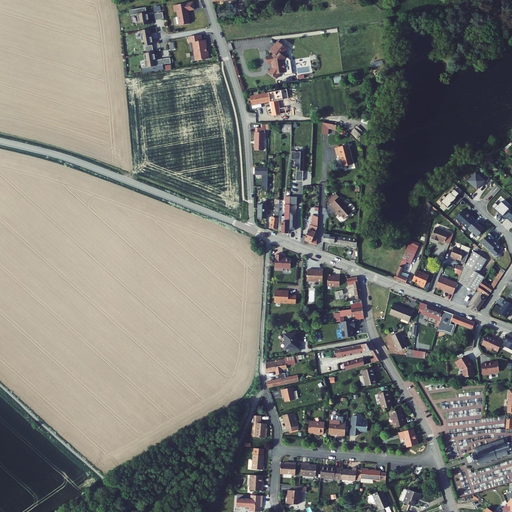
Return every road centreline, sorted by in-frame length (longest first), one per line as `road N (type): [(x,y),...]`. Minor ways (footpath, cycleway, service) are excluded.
road 1 (tertiary): [(249,229),(72,159),(0,141)]
road 2 (residential): [(249,229),(244,121),(205,0)]
road 3 (residential): [(437,456),(370,326),(364,273)]
road 4 (residential): [(276,450),(416,462),(437,456)]
road 5 (track): [(262,390),(270,237)]
road 6 (track): [(262,390),(213,511)]
road 7 (tertiary): [(481,318),(364,273)]
road 8 (tertiary): [(364,273),(249,229)]
